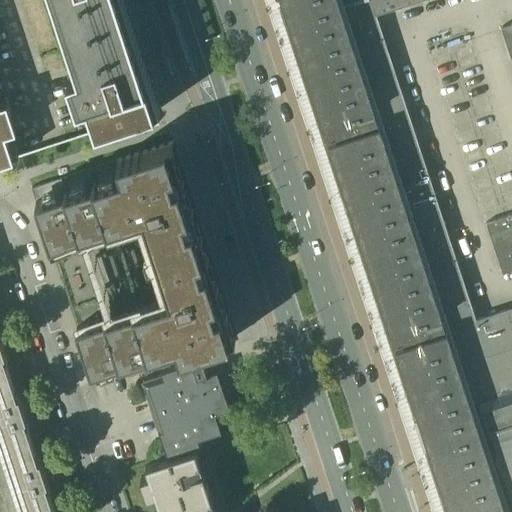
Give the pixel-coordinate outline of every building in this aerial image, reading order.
[(0,0),(0,160),(15,156),(14,155),(6,131),(17,127),(8,99),(0,101),(0,0),(53,0),(78,74),(67,78),(77,107),(87,103),(96,128),(96,130),(161,108),(125,0),(0,0)] [(288,0),(289,3),(301,38),(375,14),(391,9),(388,0),(288,0)] [(388,0),(391,9),(416,0),(388,0)] [(500,392),(476,318),(375,14),(301,38),(329,123),(334,121),(339,137),(334,138),(395,327),(396,326),(396,328),(401,326),(406,342),(401,343),(413,378),(426,417),(433,414),(500,392)] [(511,22),(501,26),(511,56),(511,22)] [(181,354),(236,336),(172,141),(32,187),(35,198),(50,243),(77,325),(91,369),(177,341),(181,354)] [(503,273),(511,269),(511,213),(486,222),(503,273)] [(511,306),(476,318),(500,392),(511,388),(511,306)] [(0,376),(9,373),(0,344),(0,376)] [(161,372),(143,378),(167,453),(200,443),(198,437),(239,423),(223,375),(220,376),(212,352),(192,359),(160,369),(161,372)] [(9,373),(0,376),(0,447),(30,438),(9,373)] [(511,388),(500,392),(433,414),(438,429),(443,443),(484,429),(489,428),(489,427),(511,419),(511,388)] [(511,511),(484,429),(443,443),(465,511),(511,511)] [(21,511),(51,502),(30,438),(0,447),(0,475),(11,511),(21,511)] [(141,476),(148,495),(156,492),(159,501),(208,485),(196,448),(147,464),(150,473),(141,476)] [(154,511),(216,511),(208,485),(159,501),(162,510),(154,511)] [(55,511),(52,502),(51,502),(21,511),(55,511)]
